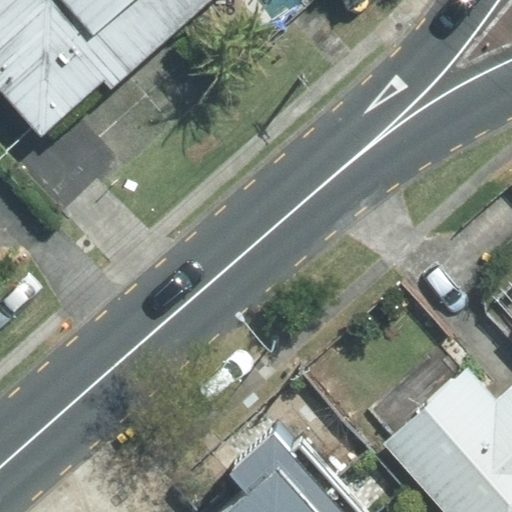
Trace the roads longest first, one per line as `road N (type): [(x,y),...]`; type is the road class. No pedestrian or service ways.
road 1 (secondary): [(413,108),(0,475)]
road 2 (secondary): [(413,108),(496,0)]
